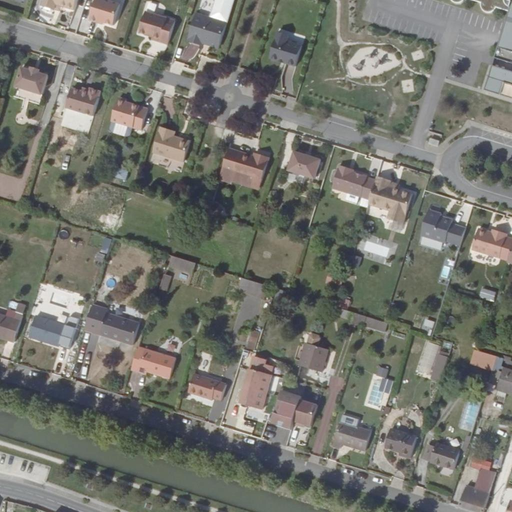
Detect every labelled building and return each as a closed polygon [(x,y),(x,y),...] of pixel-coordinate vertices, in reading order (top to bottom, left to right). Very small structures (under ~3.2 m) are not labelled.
[(44,0),(43,8),(44,8),(44,11),(50,13),(54,13),(54,11),(61,13),(63,9),(75,12),(78,0),(44,0)] [(101,18),(106,20),(116,23),(123,2),(115,0),(96,0),(92,18),(100,20),(101,18)] [(198,10),(190,38),(203,42),(204,41),(209,40),(211,41),(213,43),(218,45),(222,43),(234,0),(216,0),(212,15),(198,10)] [(510,0),(455,0),(457,0),(459,0),(480,0),(481,2),(481,5),(483,7),(485,9),(488,10),(492,9),(494,7),(496,4),(508,8),(510,0)] [(511,59),(511,0),(510,0),(508,8),(494,54),(511,59)] [(147,9),(141,30),(155,34),(154,36),(162,39),(169,16),(147,9)] [(296,66),(302,46),(287,41),(290,34),(280,31),(271,58),(296,66)] [(181,54),(187,61),(199,51),(193,44),(181,54)] [(485,87),(511,95),(511,68),(492,62),(485,87)] [(42,71),(33,68),(24,66),(15,94),(42,103),(50,74),(42,71)] [(93,85),(92,88),(91,91),(85,89),(74,85),(68,105),(96,113),(103,89),(93,85)] [(113,119),(134,125),(143,128),(149,106),(127,100),(128,97),(120,95),(113,119)] [(133,133),(134,125),(113,119),(111,128),(114,132),(126,135),(133,133)] [(162,125),(155,149),(185,159),(191,142),(189,137),(183,136),(181,138),(175,137),(177,129),(162,125)] [(428,140),(437,142),(439,136),(429,134),(428,140)] [(295,150),(288,168),(314,177),(320,157),(295,150)] [(240,151),(234,171),(261,180),(270,155),(255,151),(253,156),(240,151)] [(370,198),(375,179),(352,170),(346,168),(347,166),(339,163),(332,186),(370,198)] [(113,177),(125,180),(127,171),(116,168),(113,177)] [(370,198),(368,202),(390,209),(388,217),(404,222),(413,192),(398,188),(389,185),(390,180),(391,178),(377,175),(375,179),(370,198)] [(446,239),(460,243),(466,225),(452,221),(453,217),(445,214),(445,216),(440,214),(441,213),(441,211),(429,207),(421,233),(445,241),(446,239)] [(471,248),(507,258),(511,241),(511,235),(506,234),(506,231),(492,227),(491,231),(478,227),(471,248)] [(104,239),(101,249),(106,250),(109,240),(104,239)] [(96,253),(94,263),(103,265),(104,255),(96,253)] [(183,256),(174,254),(172,263),(181,266),(183,256)] [(195,271),(197,261),(183,256),(181,266),(195,271)] [(117,284),(119,279),(107,274),(105,279),(117,284)] [(167,290),(171,276),(164,274),(160,288),(167,290)] [(271,283),(247,276),(244,288),(268,295),(271,283)] [(103,279),(92,306),(106,311),(116,284),(103,279)] [(494,301),(495,291),(480,289),(479,299),(494,301)] [(16,310),(23,313),(26,303),(19,301),(16,310)] [(356,317),(367,320),(369,314),(345,306),(343,313),(356,317)] [(0,333),(16,339),(23,313),(16,310),(15,314),(0,309),(0,333)] [(108,310),(102,331),(135,341),(141,319),(108,310)] [(38,313),(32,333),(71,345),(78,323),(68,319),(68,322),(38,313)] [(369,314),(367,320),(388,327),(390,320),(384,318),(369,314)] [(424,319),(422,327),(432,330),(434,322),(424,319)] [(308,337),(301,360),(324,367),(330,343),(320,340),(323,328),(316,326),(312,328),(309,338),(308,337)] [(246,349),(254,351),(259,332),(251,330),(246,349)] [(142,343),(135,367),(151,372),(152,368),(174,375),(179,354),(142,343)] [(497,354),(476,347),(473,357),(493,364),(497,354)] [(497,354),(493,364),(504,367),(507,357),(497,354)] [(385,364),(383,372),(389,374),(392,366),(385,364)] [(253,366),(240,413),(259,419),(272,375),(264,373),(266,370),(253,366)] [(508,392),(511,393),(511,371),(503,369),(497,389),(508,392)] [(198,370),(193,389),(218,397),(219,394),(225,395),(230,379),(198,370)] [(288,389),(278,421),(283,422),(283,423),(295,427),(296,421),(304,397),(304,394),(288,389)] [(506,398),(508,392),(497,389),(497,395),(506,398)] [(308,421),(313,423),(320,401),(304,397),(296,421),(304,423),(305,420),(308,421)] [(342,419),(334,444),(343,447),(344,441),(367,448),(374,428),(342,419)] [(397,426),(395,430),(391,442),(390,445),(405,450),(404,451),(416,455),(422,435),(397,426)] [(391,442),(395,430),(390,428),(386,440),(391,442)] [(437,439),(436,442),(433,454),(432,458),(456,465),(461,447),(437,439)] [(433,454),(436,442),(430,440),(427,451),(433,454)] [(466,483),(460,505),(482,511),(488,491),(466,483)]
